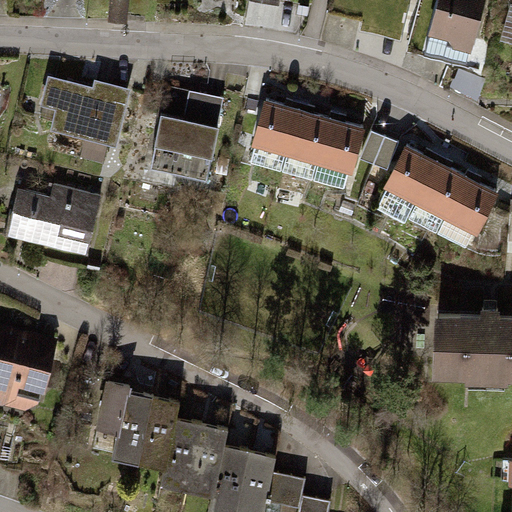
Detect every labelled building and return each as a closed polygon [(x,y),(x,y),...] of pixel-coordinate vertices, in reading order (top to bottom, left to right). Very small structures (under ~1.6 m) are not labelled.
[(128,0),(114,0),(113,18),(127,19),(128,0)] [(332,0),(329,11),(344,15),(347,0),(332,0)] [(367,0),(347,0),(344,15),(363,20),(367,0)] [(474,0),(439,0),(432,28),(438,29),(437,34),(451,37),(455,45),(472,50),(483,13),(472,9),(474,0)] [(111,91),(66,80),(55,125),(117,140),(129,89),(112,85),(111,91)] [(195,119),(164,112),(154,156),(210,169),(227,96),(202,90),(195,119)] [(289,148),(303,101),(295,98),(293,104),(269,98),(257,139),(289,148)] [(321,157),(333,116),(310,110),(312,103),(303,101),(289,148),(321,157)] [(354,166),(365,126),(340,119),(342,112),(335,110),(333,116),(321,157),(354,166)] [(376,123),(365,152),(393,163),(404,134),(376,123)] [(420,197),(442,155),(434,151),(431,157),(409,146),(390,182),(420,197)] [(449,212),(468,175),(447,164),(450,159),(442,155),(420,197),(449,212)] [(480,228),(498,191),(475,179),(478,173),(471,170),(468,175),(449,212),(480,228)] [(53,195),(20,187),(15,208),(12,207),(6,230),(51,241),(53,234),(91,243),(102,194),(56,183),(53,195)] [(484,315),(440,313),(437,369),(472,371),(472,367),(507,369),(507,373),(511,373),(511,316),(500,316),(500,308),(484,307),(484,315)] [(56,340),(0,325),(0,395),(6,397),(17,390),(41,396),(56,340)] [(132,384),(110,379),(101,426),(120,429),(115,454),(142,460),(143,453),(155,393),(131,388),(132,384)] [(182,399),(155,393),(143,453),(169,459),(179,415),(182,399)] [(204,421),(179,415),(169,459),(166,475),(191,480),(204,421)] [(230,426),(204,421),(191,480),(217,486),(226,443),(230,426)] [(252,448),(226,443),(217,486),(213,502),(239,507),(252,448)] [(278,453),(252,448),(239,507),(238,510),(247,511),(265,511),(268,499),(275,470),(278,453)] [(308,477),(275,470),(268,499),(301,506),(299,511),(329,511),(333,499),(305,493),(308,477)]
